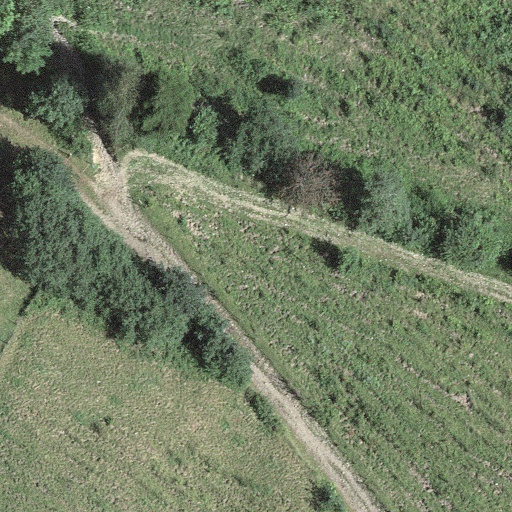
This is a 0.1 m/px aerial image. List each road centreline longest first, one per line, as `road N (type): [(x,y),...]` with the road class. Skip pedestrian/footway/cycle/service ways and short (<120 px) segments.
road 1 (track): [(511,295),(145,164),(116,179),(111,191),(130,225),(276,393),(357,511)]
road 2 (track): [(0,125),(86,184),(111,191)]
